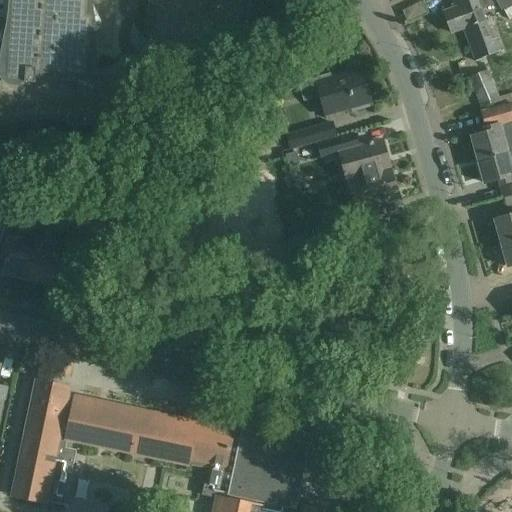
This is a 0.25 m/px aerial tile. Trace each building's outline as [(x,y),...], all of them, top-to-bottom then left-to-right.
[(0,122),(4,123),(17,121),(33,117),(43,117),(124,123),(127,89),(131,90),(139,74),(152,63),(166,54),(182,49),(200,50),(201,43),(241,45),(243,0),(154,0),(152,38),(149,38),(149,39),(139,52),(144,55),(132,67),(119,76),(104,78),(89,77),(94,16),(88,15),(88,0),(11,0),(8,57),(2,57),(0,57),(0,122)] [(464,29),(464,28),(485,20),(482,11),(494,6),(491,0),(453,0),(457,8),(445,12),(453,33),(464,29)] [(511,0),(495,0),(502,11),(511,5),(511,0)] [(464,28),(464,29),(472,50),(476,49),(479,58),(502,49),(497,37),(492,39),(485,20),(464,28)] [(304,101),(319,97),(325,116),(372,103),(363,71),(317,83),(316,79),(300,84),(304,101)] [(484,72),(469,78),(481,108),(496,102),(484,72)] [(472,136),(479,160),(511,149),(511,106),(511,103),(482,111),(487,132),(472,136)] [(166,128),(177,129),(178,113),(167,112),(166,128)] [(336,138),(332,124),(287,136),(290,150),(336,138)] [(347,181),(390,169),(382,140),(361,146),(358,134),(328,143),(332,155),(339,153),(347,181)] [(511,149),(479,160),(485,182),(501,178),(507,197),(511,195),(511,149)] [(390,169),(347,181),(354,208),(346,211),(351,227),(382,219),(378,204),(398,198),(390,169)] [(0,206),(0,216),(8,220),(20,185),(9,181),(6,191),(0,206)] [(72,232),(98,237),(98,235),(103,236),(108,214),(103,213),(103,212),(78,207),(72,232)] [(511,240),(511,208),(509,209),(511,215),(496,219),(502,243),(511,240)] [(4,277),(29,282),(35,250),(21,247),(23,237),(7,234),(2,259),(7,260),(4,277)] [(38,238),(35,250),(29,282),(53,287),(56,274),(68,276),(75,245),(38,238)] [(511,240),(502,243),(509,265),(511,264),(511,240)] [(0,423),(1,420),(6,400),(8,389),(0,386),(0,369),(1,366),(0,365),(0,423)] [(285,511),(291,511),(305,447),(68,397),(69,389),(37,383),(13,498),(46,505),(47,502),(65,506),(76,451),(65,449),(67,440),(208,470),(202,496),(218,499),(215,511),(328,511),(302,506),(300,511),(285,511)]
